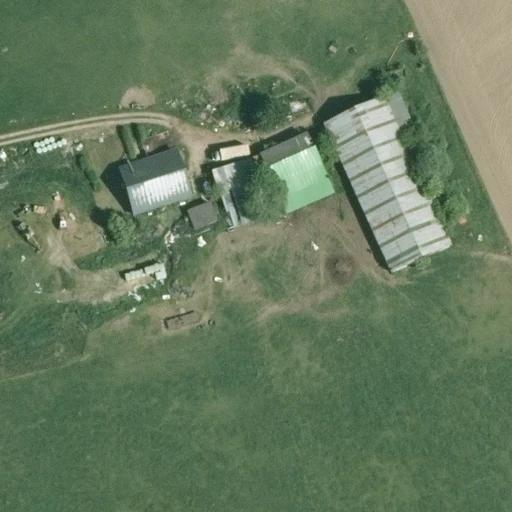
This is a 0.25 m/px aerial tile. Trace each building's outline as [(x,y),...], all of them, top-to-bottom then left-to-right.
[(451,248),(398,130),(409,125),(395,93),(383,98),(322,126),(389,273),(451,248)] [(309,132),(318,149),(326,144),(318,128),(309,132)] [(229,229),(262,218),(256,200),(275,194),(286,217),(334,195),(306,135),(258,157),(259,158),(211,174),(229,229)] [(212,146),(214,157),(248,150),(245,139),(212,146)] [(177,152),(119,171),(134,217),(191,199),(177,152)] [(70,166),(54,170),(59,191),(66,221),(67,221),(82,217),(70,166)] [(192,229),(216,220),(210,204),(187,212),(192,229)] [(93,293),(105,294),(105,273),(93,273),(93,293)]
